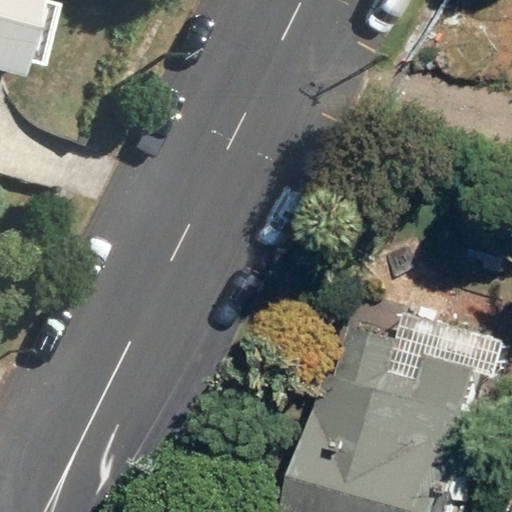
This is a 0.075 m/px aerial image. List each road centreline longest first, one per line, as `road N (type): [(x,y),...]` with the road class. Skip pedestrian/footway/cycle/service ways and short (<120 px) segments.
road 1 (residential): [(303,0),(112,375)]
road 2 (residential): [(16,511),(112,375)]
road 3 (residential): [(112,375),(81,511)]
